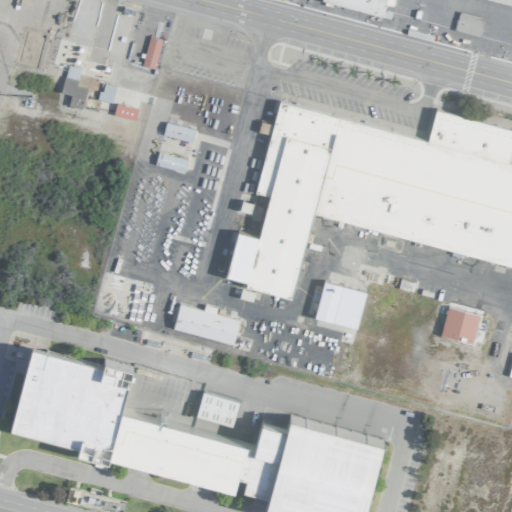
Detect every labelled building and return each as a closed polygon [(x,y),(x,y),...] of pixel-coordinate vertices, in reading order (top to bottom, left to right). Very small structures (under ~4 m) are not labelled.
[(380,16),(383,3),(390,5),(391,0),(318,0),(319,1),(380,16)] [(477,36),(482,17),(457,11),(452,29),(477,36)] [(140,64),(152,68),(160,39),(147,35),(140,64)] [(78,67),(65,64),(59,92),(69,94),(66,105),(80,108),(85,87),(74,84),(78,67)] [(113,85),(100,83),(97,99),(110,101),(113,85)] [(132,119),(135,108),(114,102),(111,114),(132,119)] [(511,260),(511,127),(432,109),(426,136),(274,102),(254,190),(266,193),(257,234),(234,229),(224,275),(244,279),(242,284),(290,295),(308,215),(511,260)] [(160,133),(189,142),(193,130),(164,121),(160,133)] [(182,172),(185,159),(156,151),(153,164),(182,172)] [(362,288),(319,280),(312,317),(355,325),(362,288)] [(252,289),(239,287),(237,297),(250,299),(252,289)] [(201,309),(177,303),(170,328),(230,344),(237,319),(213,312),(214,307),(202,303),(201,309)] [(478,314),(446,305),(438,333),(470,342),(478,314)] [(277,511),(361,511),(379,436),(286,414),(283,424),(257,418),(252,441),(118,409),(129,364),(100,357),(99,361),(28,344),(8,426),(75,442),(73,449),(94,454),(91,464),(103,467),(106,456),(231,486),(234,472),(243,474),(240,486),(265,492),(261,508),(277,511)] [(193,414),(230,423),(236,398),(199,389),(193,414)]
